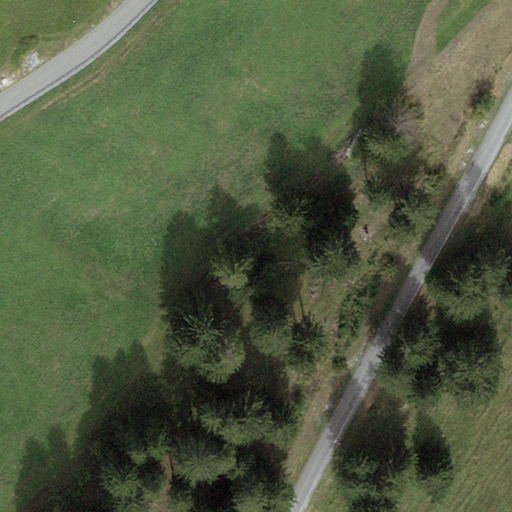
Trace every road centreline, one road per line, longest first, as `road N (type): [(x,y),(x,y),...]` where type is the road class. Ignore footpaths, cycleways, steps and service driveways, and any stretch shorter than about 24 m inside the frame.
road 1 (unclassified): [(293,511),(511,101)]
road 2 (unclassified): [(140,0),(0,106)]
